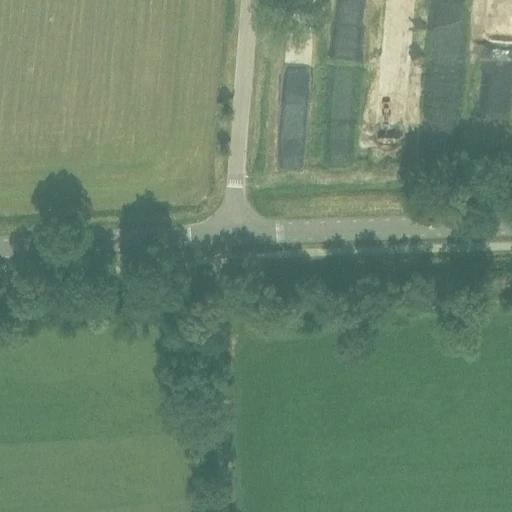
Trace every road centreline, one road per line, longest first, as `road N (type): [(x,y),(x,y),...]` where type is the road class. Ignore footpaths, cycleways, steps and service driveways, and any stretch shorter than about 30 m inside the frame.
road 1 (tertiary): [(230,236),(511,229)]
road 2 (unclassified): [(230,236),(252,0)]
road 3 (tertiary): [(230,236),(0,251)]
